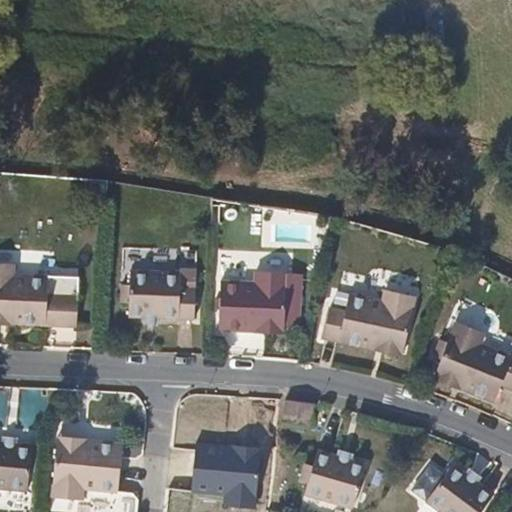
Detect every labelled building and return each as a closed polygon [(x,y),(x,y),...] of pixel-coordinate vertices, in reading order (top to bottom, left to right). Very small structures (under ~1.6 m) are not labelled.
[(444,14),(430,16),(433,46),(447,46),(444,14)] [(16,261),(0,260),(0,312),(10,313),(10,320),(76,324),(78,293),(49,292),(49,274),(16,273),(16,261)] [(179,270),(130,269),(130,282),(129,298),(129,315),(140,316),(154,316),(193,318),(193,286),(179,286),(179,270)] [(288,275),(256,274),(255,283),(222,282),(220,325),(256,326),(256,334),(284,336),(285,314),(286,297),(288,275)] [(130,282),(121,282),(120,298),(129,298),(130,282)] [(415,295),(385,290),(383,300),(349,293),(346,309),(329,306),(323,336),(374,347),(375,340),(404,346),(415,295)] [(295,297),(286,297),(285,314),(294,314),(295,297)] [(10,313),(0,312),(0,319),(10,320),(10,313)] [(483,334),(456,322),(448,340),(441,357),(434,372),(462,383),(459,390),(492,403),(499,386),(511,391),(511,357),(478,344),(483,334)] [(256,326),(220,325),(220,332),(256,334),(256,326)] [(448,340),(441,337),(434,354),(441,357),(448,340)] [(404,346),(375,340),(374,347),(402,353),(404,346)] [(462,383),(434,372),(431,379),(459,390),(462,383)] [(313,404),(285,400),(282,422),(310,425),(313,404)] [(87,438),(58,436),(58,443),(87,446),(87,438)] [(123,441),(87,438),(87,446),(58,443),(53,496),(83,499),(84,489),(118,492),(123,441)] [(4,441),(0,440),(0,487),(29,490),(33,444),(18,442),(4,441)] [(231,445),(196,442),(191,491),(224,494),(223,504),(254,507),(259,455),(231,453),(231,445)] [(260,448),(231,445),(231,453),(259,455),(260,448)] [(337,455),(317,450),(313,464),(305,461),(300,478),(308,480),(304,495),(351,509),(365,463),(350,459),(337,455)] [(351,454),(338,450),(337,455),(350,459),(351,454)] [(465,473),(452,464),(444,475),(433,490),(424,502),(437,511),(478,511),(492,494),(475,481),(465,473)] [(478,477),(468,470),(465,473),(475,481),(478,477)] [(444,475),(437,471),(426,485),(433,490),(444,475)]
